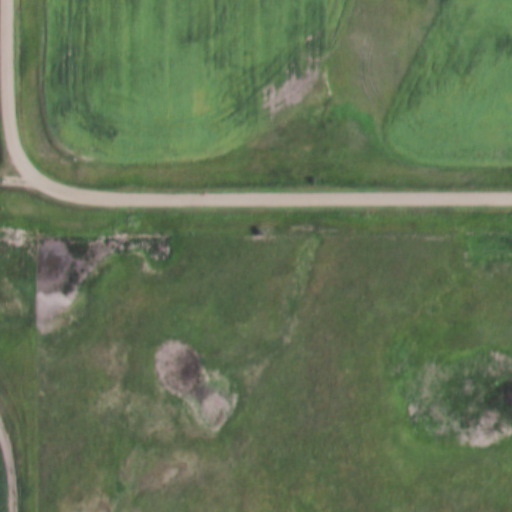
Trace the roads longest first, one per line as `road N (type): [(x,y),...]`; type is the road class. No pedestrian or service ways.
road 1 (residential): [(511,196),(150,200),(81,194),(43,180)]
road 2 (track): [(14,511),(0,412),(43,180)]
road 3 (residential): [(43,180),(10,135),(8,0)]
